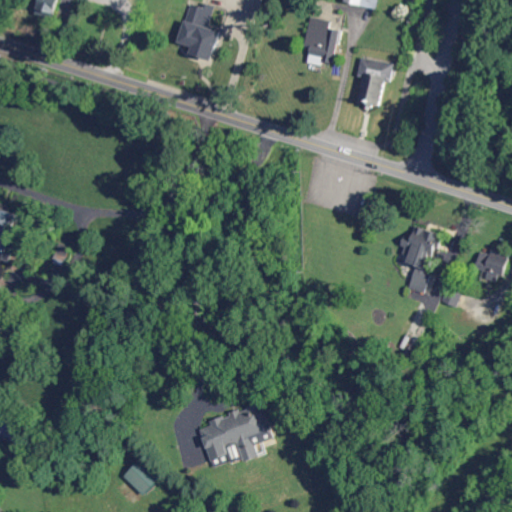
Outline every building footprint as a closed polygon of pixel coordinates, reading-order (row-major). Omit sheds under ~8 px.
[(62,0),(56,21),(38,15),(43,1),(39,0),(62,0)] [(378,8),(376,8),(373,7),(352,2),(350,2),(347,1),(347,0),(380,0),(380,3),(378,8)] [(216,55),(213,54),(197,49),(180,43),(193,4),(208,9),(203,23),(202,25),(202,26),(223,33),(216,55)] [(341,46),(338,45),(334,65),(309,60),(311,49),(306,48),(312,17),(313,18),(332,21),(331,29),(341,31),(344,32),(341,46)] [(393,82),(387,81),(382,106),(376,104),(375,107),(373,107),(372,106),(370,106),(369,106),(368,106),(368,103),(361,101),(362,101),(363,95),(366,77),(365,76),(363,76),(362,76),(361,75),(362,70),(364,59),(365,57),(397,64),(396,70),(394,78),(393,82)] [(13,263),(0,258),(0,202),(29,212),(22,232),(23,232),(13,263)] [(442,240),(445,240),(443,247),(442,249),(442,250),(438,248),(431,269),(435,271),(434,273),(428,292),(427,294),(423,292),(415,290),(412,289),(419,266),(411,263),(413,257),(406,255),(408,247),(404,246),(407,237),(414,240),(418,227),(443,235),(442,240)] [(66,268),(64,267),(62,267),(57,265),(55,265),(61,245),(66,246),(72,248),(66,268)] [(511,253),(510,261),(505,277),(500,276),(499,282),(488,279),(490,275),(490,272),(478,269),(483,253),(484,253),(492,256),(494,250),(494,249),(494,247),(502,250),(503,250),(505,250),(506,251),(511,253)] [(457,308),(444,302),(445,300),(447,296),(451,287),(464,293),(463,295),(459,304),(457,308)] [(273,421),(276,430),(277,433),(276,434),(265,437),(263,437),(262,438),(258,439),(258,441),(260,444),(259,444),(258,445),(245,449),(244,444),(231,449),(233,454),(214,460),(203,430),(215,426),(213,421),(228,416),(229,418),(235,416),(234,413),(243,410),(244,409),(245,410),(245,412),(248,411),(253,409),(252,407),(264,403),(266,402),(267,403),(268,406),(273,421)] [(15,443),(5,439),(0,436),(0,426),(8,405),(27,412),(15,443)] [(127,477),(142,461),(162,479),(146,495),(127,477)]
